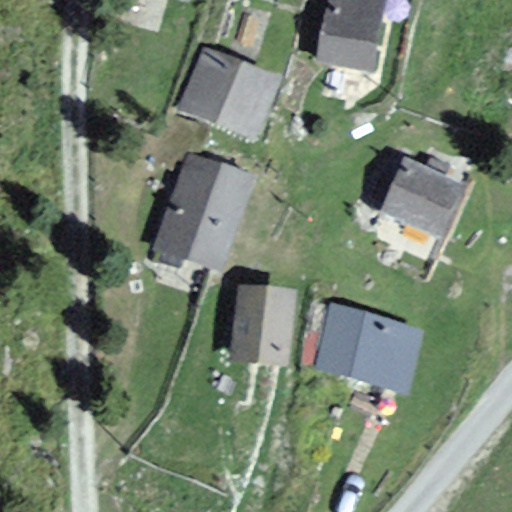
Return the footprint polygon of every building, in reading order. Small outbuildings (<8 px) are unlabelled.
[(173,18),(177,0),(112,0),(112,3),(173,18)] [(370,0),(307,0),(291,62),(350,78),(370,0)] [(258,84),(186,55),(162,113),(235,142),(258,84)] [(236,187),(165,158),(128,247),(200,276),(236,187)] [(453,190),(379,159),(350,226),(425,257),(453,190)] [(271,374),(282,303),(221,293),(210,365),(271,374)] [(403,335),(316,310),(294,387),(381,412),(403,335)]
